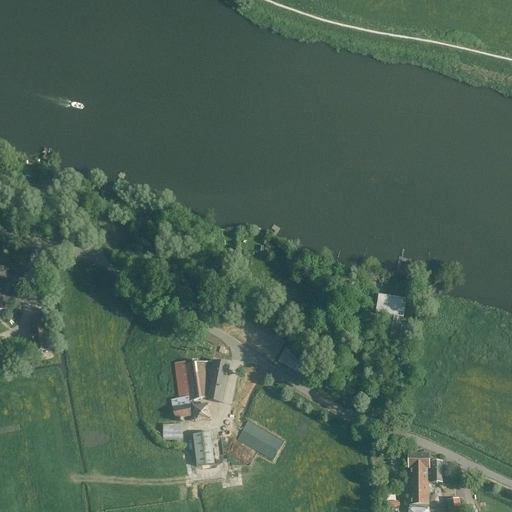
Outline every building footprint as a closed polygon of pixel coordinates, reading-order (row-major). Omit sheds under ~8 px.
[(134,225),(144,231),(148,224),(137,219),(134,225)] [(0,310),(9,311),(9,299),(4,299),(5,291),(6,291),(6,269),(0,268),(0,310)] [(379,297),(377,314),(394,317),(390,342),(398,343),(402,326),(396,325),(397,318),(398,318),(403,319),(405,302),(379,297)] [(30,343),(35,342),(36,352),(46,351),(44,326),(43,321),(38,322),(32,323),(33,328),(34,334),(29,334),(30,343)] [(191,417),(190,402),(208,399),(208,402),(222,404),(230,365),(213,362),(203,363),(186,365),(185,363),(175,364),(179,399),(171,401),(175,421),(191,417)] [(192,406),(194,424),(211,422),(209,404),(192,406)] [(238,440),(272,461),(283,443),(248,422),(245,429),(238,440)] [(163,438),(163,440),(182,440),(182,427),(175,427),(163,427),(163,438)] [(210,434),(193,436),(197,468),(214,465),(210,434)] [(409,470),(410,506),(429,506),(428,484),(428,469),(429,469),(429,454),(408,454),(408,470),(409,470)] [(431,469),(429,469),(428,469),(428,484),(442,484),(442,462),(431,462),(431,469)] [(460,511),(458,500),(452,501),(446,502),(448,510),(448,511),(460,511)]
